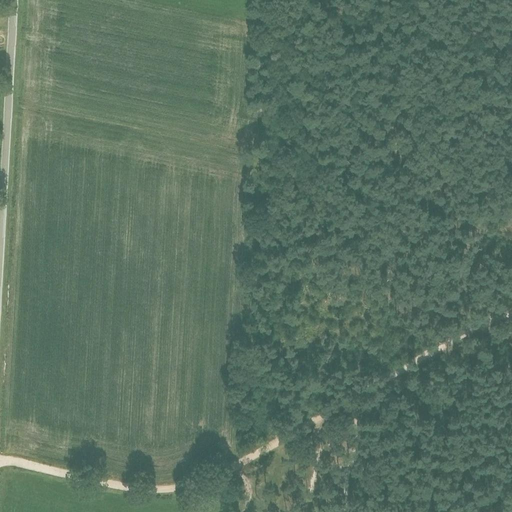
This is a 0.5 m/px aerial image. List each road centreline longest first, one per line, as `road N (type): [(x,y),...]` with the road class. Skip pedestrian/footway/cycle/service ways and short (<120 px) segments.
road 1 (track): [(511,312),(447,336),(185,486),(137,489),(0,462)]
road 2 (unclassified): [(0,283),(15,0)]
